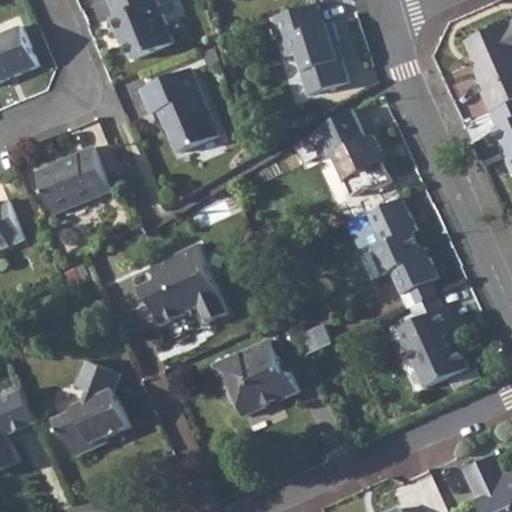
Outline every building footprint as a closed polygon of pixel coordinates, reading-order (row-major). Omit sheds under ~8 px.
[(114,0),(120,14),(115,16),(122,33),(128,31),(139,57),(180,40),(163,0),(114,0)] [(320,4),(275,18),(281,40),(285,39),(290,56),(301,53),(306,71),(304,72),(306,83),(307,84),(311,96),(351,83),(343,58),(340,59),(335,42),(340,41),(335,24),(326,26),(320,4)] [(511,20),(465,42),(472,58),(475,58),(479,69),(474,71),(483,90),(482,91),(490,112),(511,102),(511,20)] [(0,82),(42,65),(25,25),(0,35),(0,82)] [(475,58),(472,58),(470,58),(469,59),(474,71),(479,69),(475,58)] [(196,68),(145,88),(156,114),(169,108),(177,125),(173,126),(184,150),(224,133),(196,68)] [(511,102),(490,112),(497,128),(493,130),(511,170),(511,102)] [(378,190),(393,183),(384,164),(381,166),(375,152),(379,150),(373,137),(367,139),(355,110),(317,132),(329,159),(333,157),(352,198),(343,202),(351,221),(370,212),(385,205),(378,190)] [(82,155),(43,171),(60,212),(117,188),(98,144),(81,151),(82,155)] [(381,149),(379,150),(375,152),(381,166),(384,164),(387,163),(381,149)] [(385,205),(370,212),(384,243),(373,248),(384,274),(393,270),(411,307),(414,306),(439,294),(433,281),(441,277),(432,257),(427,259),(422,250),(414,231),(419,230),(404,197),(385,205)] [(0,249),(29,237),(13,199),(0,204),(0,249)] [(144,291),(141,295),(146,304),(152,303),(155,302),(165,324),(202,306),(209,322),(230,312),(199,245),(154,266),(161,282),(147,287),(144,291)] [(427,247),(422,250),(427,259),(432,257),(427,247)] [(414,306),(420,319),(445,308),(439,294),(414,306)] [(420,319),(391,332),(400,353),(410,349),(427,387),(470,368),(451,326),(455,324),(447,307),(445,308),(420,319)] [(326,324),(302,335),(311,353),(334,343),(326,324)] [(272,340),(218,365),(234,401),(243,405),(248,414),(267,406),(266,403),(280,397),(282,400),(302,391),(294,371),(287,374),(272,340)] [(72,412),(56,420),(65,438),(71,440),(75,451),(84,454),(95,449),(96,444),(132,427),(120,401),(113,398),(122,373),(86,361),(77,386),(88,391),(85,400),(75,404),(72,412)] [(41,424),(25,390),(0,401),(0,473),(24,462),(12,437),(41,424)] [(511,511),(511,474),(507,476),(497,456),(468,469),(488,511),(511,511)]
